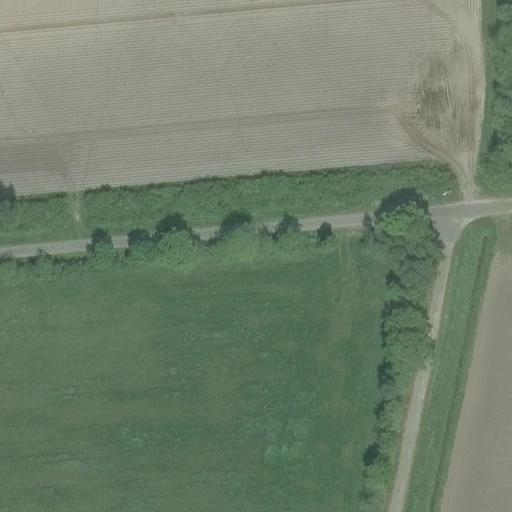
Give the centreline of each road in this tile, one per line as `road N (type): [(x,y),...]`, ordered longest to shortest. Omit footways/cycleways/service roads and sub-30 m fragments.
road 1 (unclassified): [(449,216),(0,257)]
road 2 (unclassified): [(398,511),(449,216)]
